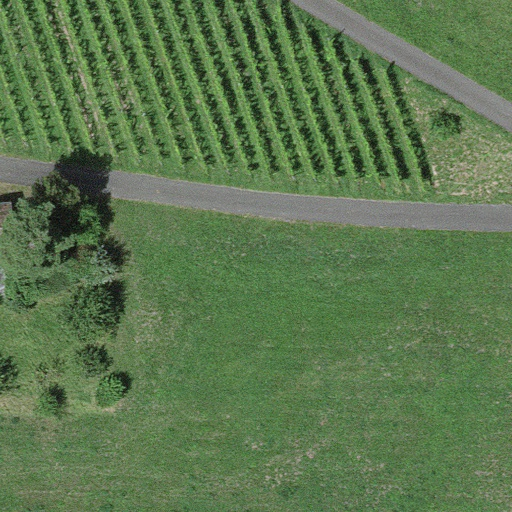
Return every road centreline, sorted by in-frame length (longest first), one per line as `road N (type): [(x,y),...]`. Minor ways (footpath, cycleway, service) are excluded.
road 1 (track): [(511,218),(289,208),(0,170)]
road 2 (track): [(307,0),(511,123)]
